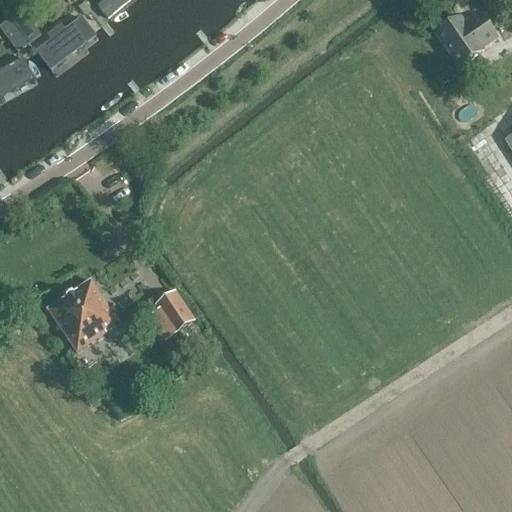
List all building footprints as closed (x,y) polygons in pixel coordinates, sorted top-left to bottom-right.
[(135,0),(107,0),(98,8),(110,21),(135,0)] [(19,54),(39,39),(20,14),(1,29),(19,54)] [(498,41),(483,19),(468,29),(462,20),(437,37),(460,70),(485,53),(483,51),(498,41)] [(98,38),(83,20),(38,54),(52,73),(98,38)] [(25,61),(0,74),(0,99),(22,88),(36,80),(25,61)] [(78,355),(107,335),(106,333),(119,324),(92,283),(49,312),(78,355)] [(176,337),(196,323),(176,294),(156,307),(176,337)]
